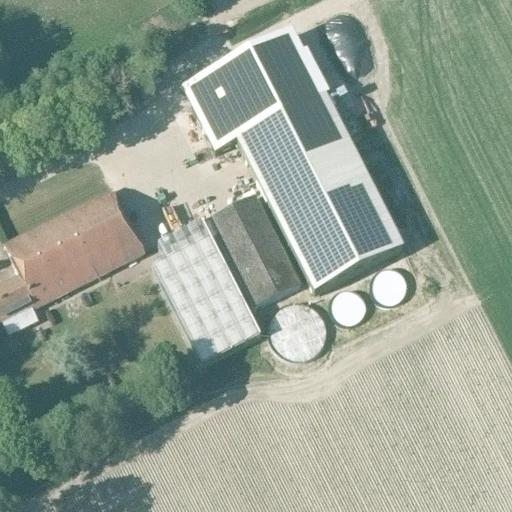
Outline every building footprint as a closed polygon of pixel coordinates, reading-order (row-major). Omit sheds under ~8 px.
[(293,40),(181,94),(212,157),(234,146),(323,103),(293,40)] [(399,252),(323,103),(234,146),(308,298),(399,252)] [(31,314),(145,257),(114,195),(5,249),(20,280),(0,290),(0,325),(29,311),(31,314)] [(299,290),(299,289),(254,201),(207,225),(215,242),(253,314),(299,290)] [(207,225),(157,251),(165,267),(151,274),(201,372),(259,343),(209,245),(215,242),(207,225)]
